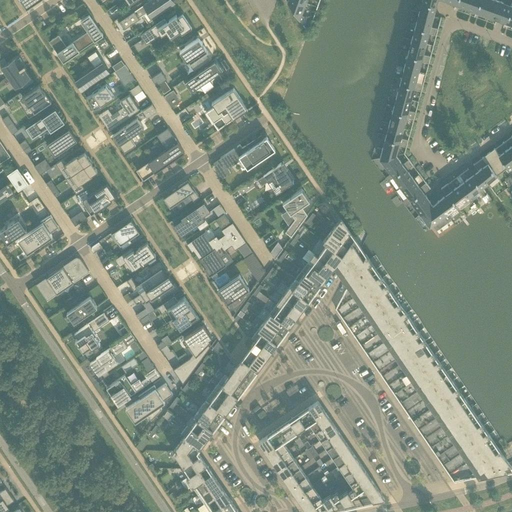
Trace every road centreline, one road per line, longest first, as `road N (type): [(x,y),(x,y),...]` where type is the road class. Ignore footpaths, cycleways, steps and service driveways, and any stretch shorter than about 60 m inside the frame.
road 1 (residential): [(415,502),(360,389),(337,375),(307,372),(267,386),(235,433),(242,470),(291,511)]
road 2 (residential): [(165,511),(12,286)]
road 3 (residential): [(511,44),(449,21),(416,140),(442,167),(466,159)]
road 4 (residential): [(91,0),(200,161)]
road 5 (residential): [(78,246),(200,161)]
road 6 (residential): [(161,368),(78,246)]
road 7 (residential): [(78,246),(0,129)]
